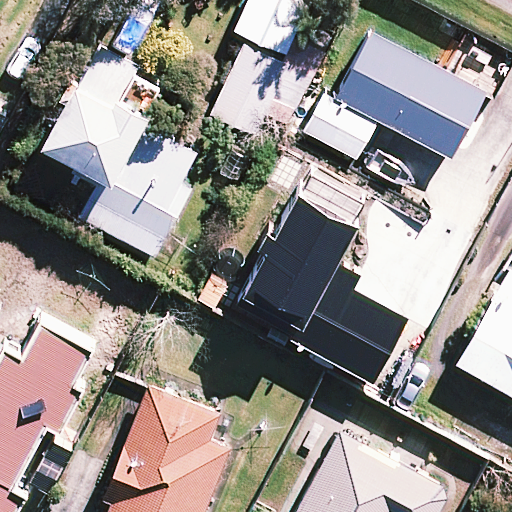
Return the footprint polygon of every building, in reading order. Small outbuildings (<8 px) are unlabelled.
[(295,28),(281,56),(246,40),(212,111),(250,129),(267,93),(283,100),(294,106),(330,31),(312,23),(307,34),(295,28)] [(487,85),(375,23),(339,88),(329,83),(305,125),(357,154),(381,111),(451,150),(487,85)] [(185,178),(200,150),(144,120),(170,72),(143,58),(100,35),(47,134),(77,150),(70,162),(102,180),(85,212),(155,250),(192,182),(185,178)] [(0,129),(11,111),(0,104),(0,129)] [(362,203),(296,172),(244,281),(300,307),(291,326),(378,367),(408,303),(332,267),(362,203)] [(511,259),(511,260),(485,307),(459,355),(511,384),(511,259)] [(47,414),(54,418),(65,423),(88,374),(78,369),(92,340),(43,316),(27,349),(8,339),(0,354),(0,511),(41,511),(51,491),(18,475),(47,414)] [(217,431),(227,407),(153,377),(104,495),(114,499),(108,511),(202,511),(220,470),(233,438),(217,431)] [(435,511),(451,483),(341,425),(323,459),(294,511),(435,511)]
